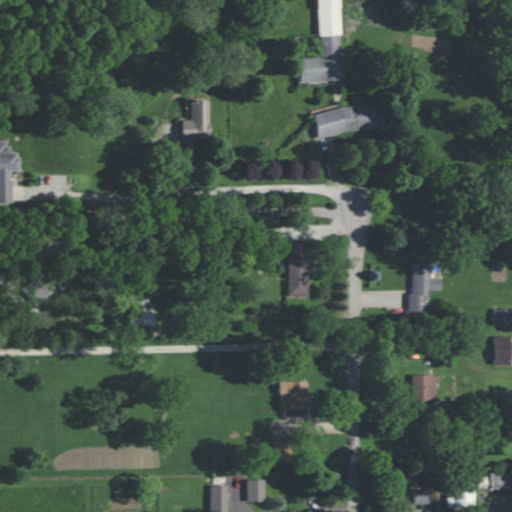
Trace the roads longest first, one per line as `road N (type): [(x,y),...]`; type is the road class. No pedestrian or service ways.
road 1 (residential): [(0,283),(101,221),(330,210),(361,217)]
road 2 (residential): [(357,511),(362,228),(357,198),(338,188)]
